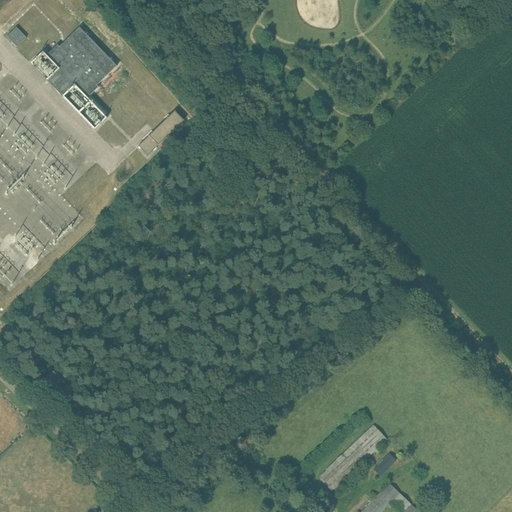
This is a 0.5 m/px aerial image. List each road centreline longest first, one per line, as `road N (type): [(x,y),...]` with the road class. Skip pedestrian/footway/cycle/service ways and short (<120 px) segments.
road 1 (track): [(424,285),(148,0)]
road 2 (unclassified): [(139,511),(0,374)]
road 3 (track): [(511,375),(424,285)]
